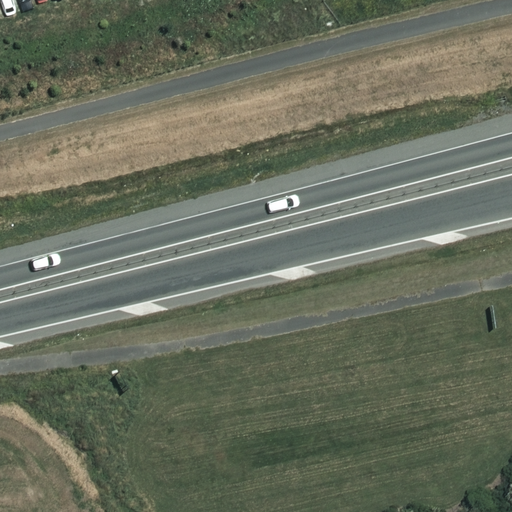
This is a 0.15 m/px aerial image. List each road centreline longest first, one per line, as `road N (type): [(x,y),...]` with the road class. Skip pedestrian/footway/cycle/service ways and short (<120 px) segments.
road 1 (trunk): [(0,277),(511,141)]
road 2 (trunk): [(511,192),(0,317)]
